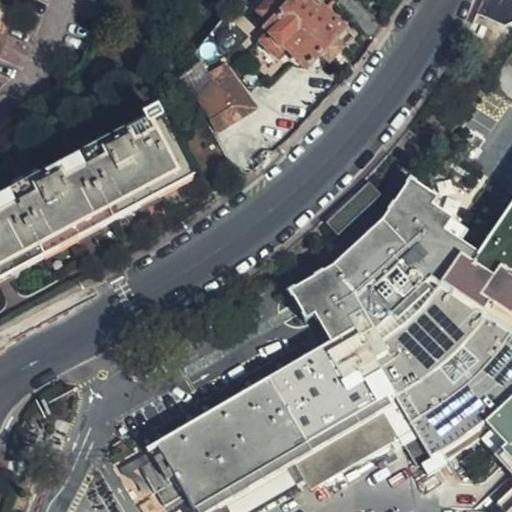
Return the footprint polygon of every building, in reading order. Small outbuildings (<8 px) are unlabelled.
[(303,71),(340,33),(318,13),(315,16),(297,0),(296,0),(264,34),(303,71)] [(204,81),(183,95),(203,126),(224,112),(204,81)] [(0,278),(188,179),(155,116),(142,123),(146,130),(0,207),(0,278)] [(471,163),(484,143),(469,132),(449,160),(458,166),(463,158),(471,163)] [(168,511),(228,511),(225,507),(286,471),(294,466),(301,462),(317,489),(389,445),(378,427),(386,422),(397,440),(415,470),(438,456),(443,463),(477,441),(511,480),(511,489),(494,505),(500,511),(511,511),(511,203),(474,258),(439,234),(446,224),(428,212),(434,203),(406,183),(378,224),(329,269),(286,294),(302,321),(308,317),(324,345),(141,453),(147,462),(139,467),(155,495),(158,494),(168,511)] [(461,235),(446,224),(439,234),(454,244),(461,235)] [(378,427),(389,445),(397,440),(386,422),(378,427)] [(294,466),(310,493),(317,489),(301,462),(294,466)] [(228,511),(251,511),(295,487),(286,471),(225,507),(228,511)]
